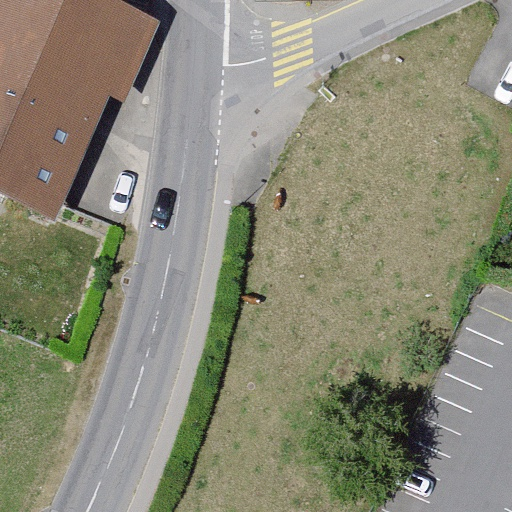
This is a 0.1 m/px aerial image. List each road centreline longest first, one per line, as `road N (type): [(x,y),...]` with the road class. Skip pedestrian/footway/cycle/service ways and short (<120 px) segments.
road 1 (secondary): [(191,75),(162,286),(114,448),(84,511)]
road 2 (residential): [(191,75),(297,53),(410,0)]
